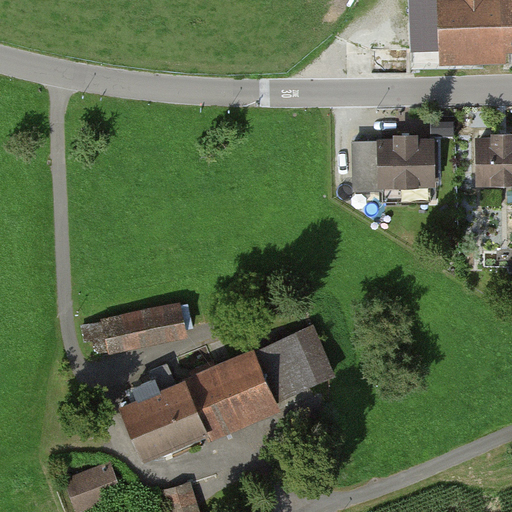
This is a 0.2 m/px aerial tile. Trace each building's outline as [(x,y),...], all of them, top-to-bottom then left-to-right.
[(433,0),(433,48),(434,66),(504,66),(504,52),(503,0),(433,0)] [(511,52),(511,0),(503,0),(504,52),(511,52)] [(511,132),(470,134),(472,188),(511,186),(511,132)] [(440,136),(379,136),(379,139),(378,187),(440,187),(440,136)] [(352,139),(351,188),(378,188),(378,187),(379,139),(352,139)] [(115,351),(204,331),(196,295),(107,314),(115,351)] [(330,319),(271,345),(294,397),(353,370),(330,319)] [(268,338),(133,399),(161,462),(296,401),(294,397),(271,345),(268,338)] [(124,453),(74,474),(88,509),(139,488),(124,453)] [(176,485),(182,511),(219,511),(211,476),(176,485)]
